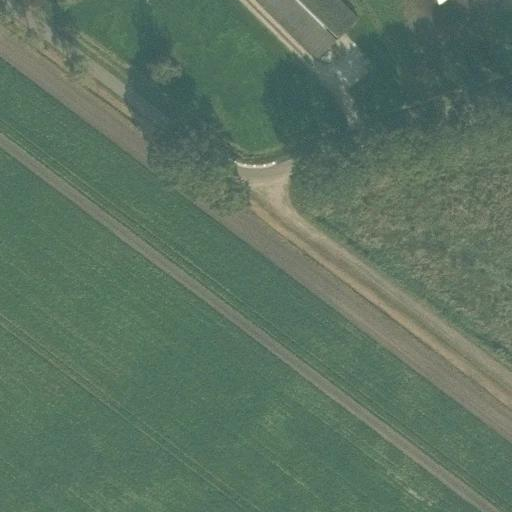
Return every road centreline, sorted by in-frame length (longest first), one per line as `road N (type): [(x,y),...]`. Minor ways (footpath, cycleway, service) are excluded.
road 1 (track): [(511,389),(242,182)]
road 2 (unclassified): [(242,182),(0,2)]
road 3 (unclassified): [(242,182),(511,92)]
